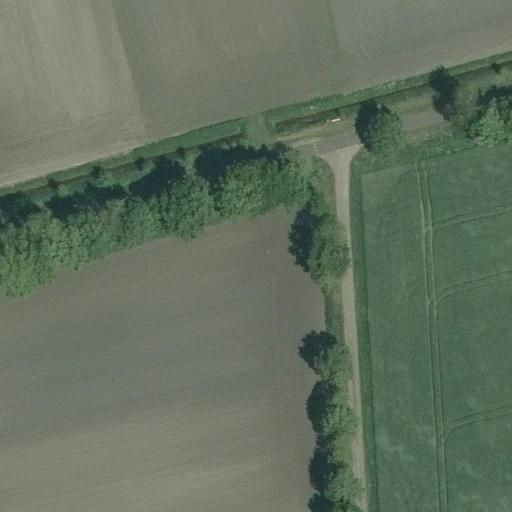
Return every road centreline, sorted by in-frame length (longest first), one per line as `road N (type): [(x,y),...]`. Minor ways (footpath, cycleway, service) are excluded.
road 1 (residential): [(360,511),(338,141)]
road 2 (residential): [(0,230),(338,141)]
road 3 (residential): [(338,141),(511,91)]
